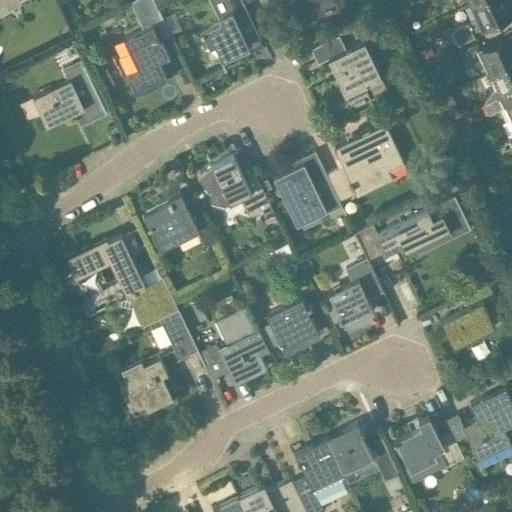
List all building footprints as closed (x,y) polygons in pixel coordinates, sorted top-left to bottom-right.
[(162,37),(171,33),(155,0),(129,0),(142,27),(124,37),(124,38),(120,40),(126,52),(130,50),(139,67),(129,73),(137,91),(169,76),(160,58),(170,54),(162,37)] [(249,45),(240,26),(253,20),(244,2),(243,0),(225,0),(230,9),(218,14),(221,19),(200,29),(203,36),(205,34),(211,45),(216,42),(223,58),(249,45)] [(293,0),(292,1),(304,24),(328,12),(326,8),(343,0),(293,0)] [(511,12),(511,3),(510,0),(476,0),(482,14),(455,27),(462,41),(478,33),(476,29),(511,12)] [(485,56),(491,69),(511,58),(511,31),(511,30),(481,44),(478,38),(465,45),(473,62),(485,56)] [(363,38),(345,46),(338,33),(310,46),(317,62),(328,57),(348,97),(365,88),(368,95),(387,86),(363,38)] [(430,44),(418,49),(425,64),(437,58),(430,44)] [(80,106),(87,120),(106,111),(80,57),(63,65),(68,77),(33,94),(47,122),(80,106)] [(498,83),(491,99),(511,88),(511,58),(491,69),(498,83)] [(508,103),(511,110),(511,88),(491,99),(495,109),(508,103)] [(511,117),(502,123),(511,143),(511,117)] [(339,199),(355,191),(357,193),(380,182),(376,172),(403,159),(384,120),(333,145),(341,162),(325,170),(339,199)] [(458,132),(462,141),(476,135),(470,125),(458,132)] [(340,201),(339,199),(325,170),(315,148),(291,159),(293,163),(273,173),(296,221),(326,207),(327,208),(340,201)] [(255,173),(245,178),(233,152),(210,162),(211,164),(197,176),(209,190),(211,200),(224,203),(231,196),(240,196),(247,208),(257,206),(258,211),(255,216),(271,217),(275,215),(263,190),(259,180),(255,173)] [(267,177),(259,180),(263,190),(271,186),(267,177)] [(497,186),(493,177),(484,181),(488,190),(497,186)] [(205,213),(195,218),(181,189),(167,196),(168,198),(142,210),(160,247),(197,229),(205,245),(217,239),(205,213)] [(454,192),(376,229),(372,220),(353,228),(367,257),(383,249),(384,252),(401,244),(403,250),(467,220),(454,192)] [(511,219),(506,217),(501,220),(505,229),(511,225),(511,219)] [(266,232),(271,243),(285,236),(280,225),(266,232)] [(162,273),(146,281),(121,230),(67,255),(90,303),(124,287),(142,324),(158,316),(178,307),(162,273)] [(352,259),(356,260),(366,255),(357,237),(344,243),(352,259)] [(373,308),(368,297),(363,287),(378,280),(366,256),(345,266),(351,278),(327,290),(343,322),(373,308)] [(464,305),(461,306),(441,316),(453,342),(494,322),(490,313),(501,307),(488,280),(459,294),(464,305)] [(271,320),(259,326),(268,346),(280,340),(284,348),(321,331),(301,292),(266,309),(271,320)] [(208,327),(215,342),(198,350),(211,376),(228,368),(234,380),(267,365),(261,353),(269,349),(268,346),(259,326),(248,302),(215,318),(217,323),(208,327)] [(158,316),(173,347),(160,354),(160,353),(143,361),(141,355),(120,365),(126,377),(118,380),(131,406),(144,399),(147,406),(173,393),(163,372),(168,370),(165,364),(198,348),(178,307),(158,316)] [(444,416),(450,429),(454,438),(466,432),(478,457),(511,441),(503,424),(511,419),(511,398),(504,382),(470,399),(477,415),(463,422),(457,410),(444,416)] [(420,423),(395,435),(415,478),(463,455),(454,438),(450,429),(439,434),(429,412),(418,417),(420,423)] [(356,418),(325,433),(343,470),(373,456),(384,479),(399,472),(383,438),(369,445),(356,418)] [(304,470),(290,477),(307,511),(314,511),(324,507),(318,495),(348,481),(343,470),(325,433),(294,448),(304,470)] [(262,480),(238,492),(247,511),(307,511),(290,477),(266,488),(262,480)] [(247,511),(238,492),(212,504),(215,511),(247,511)] [(481,511),(478,501),(465,506),(466,511),(481,511)]
